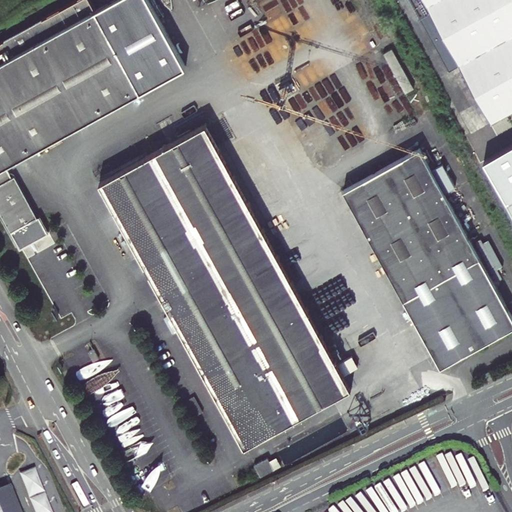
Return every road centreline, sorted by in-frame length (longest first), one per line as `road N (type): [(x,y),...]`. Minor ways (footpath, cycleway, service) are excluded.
road 1 (residential): [(470,401),(236,511)]
road 2 (tertiary): [(119,511),(0,295)]
road 3 (residential): [(279,511),(477,417)]
road 4 (tertiary): [(0,343),(88,511)]
